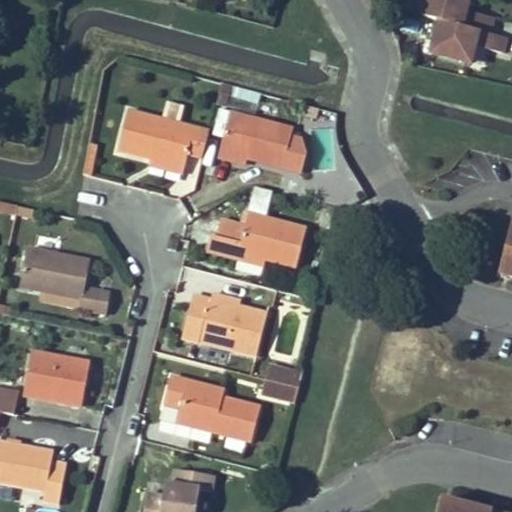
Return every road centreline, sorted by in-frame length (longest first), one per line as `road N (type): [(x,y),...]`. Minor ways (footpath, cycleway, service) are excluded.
road 1 (residential): [(345,0),(374,67),(364,134),(407,213)]
road 2 (residential): [(328,511),(399,468),(428,465),(511,485)]
